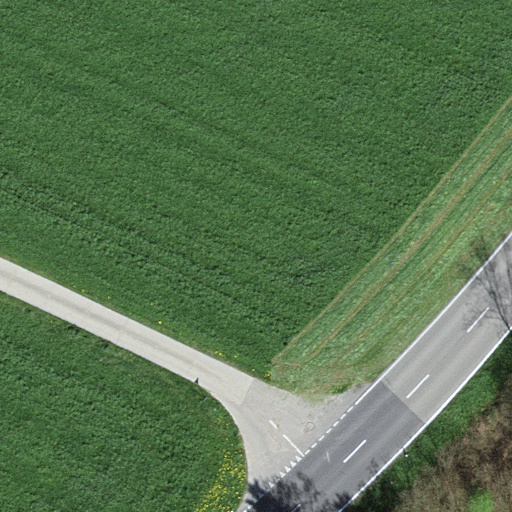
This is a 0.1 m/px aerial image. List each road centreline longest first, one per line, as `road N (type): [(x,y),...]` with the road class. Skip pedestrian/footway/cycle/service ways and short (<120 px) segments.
road 1 (track): [(324,480),(251,401),(216,378),(0,274)]
road 2 (primary): [(290,511),(511,282)]
